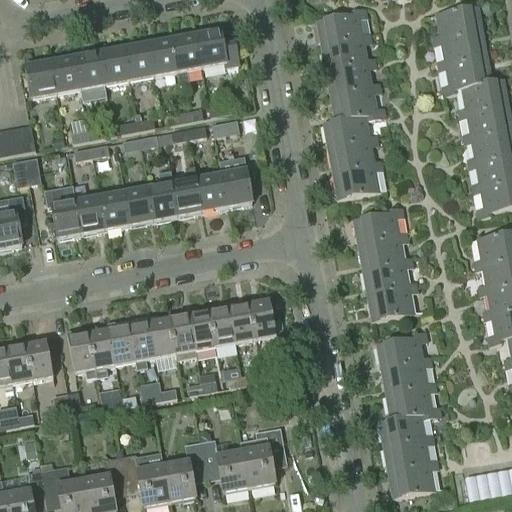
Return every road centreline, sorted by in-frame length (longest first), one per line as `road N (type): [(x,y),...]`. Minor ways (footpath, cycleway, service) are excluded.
road 1 (residential): [(0,299),(306,244)]
road 2 (residential): [(356,511),(306,244)]
road 3 (residential): [(306,244),(260,0)]
road 4 (residential): [(155,0),(0,28)]
